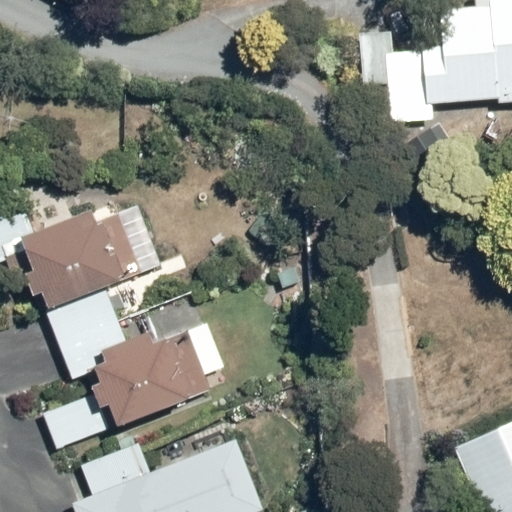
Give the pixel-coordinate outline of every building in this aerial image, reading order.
[(511,0),(479,0),(480,7),(429,8),(430,104),(511,102),(511,0)] [(232,15),(153,43),(177,111),(256,84),(232,15)] [(214,321),(196,329),(183,298),(126,323),(113,292),(161,271),(129,200),(89,218),(73,181),(0,198),(0,271),(34,264),(56,314),(46,318),(76,387),(98,377),(103,387),(44,413),(61,451),(119,425),(123,434),(223,390),(218,378),(234,370),(214,321)] [(511,511),(511,422),(457,447),(485,511),(511,511)] [(144,446),(87,467),(98,495),(74,504),(77,511),(267,511),(269,511),(242,441),(155,474),(144,446)]
